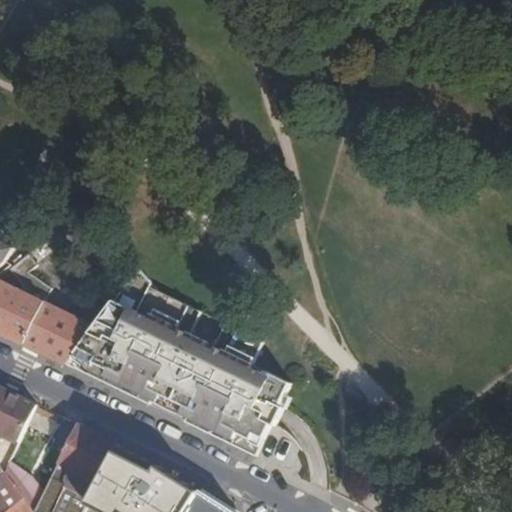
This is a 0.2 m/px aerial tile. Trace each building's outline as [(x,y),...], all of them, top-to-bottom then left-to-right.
[(0,277),(17,245),(0,234),(0,230),(2,228),(0,227),(0,277)] [(280,410),(293,378),(262,362),(265,356),(262,353),(267,341),(187,301),(161,288),(141,267),(138,270),(96,326),(72,358),(80,364),(79,369),(89,374),(117,317),(148,331),(122,384),(119,389),(151,404),(153,401),(160,401),(164,398),(181,407),(181,410),(187,417),(186,422),(233,445),(236,438),(251,445),(250,453),(259,457),(272,427),(276,428),(281,417),(284,410),(280,410)] [(0,330),(27,344),(47,301),(0,278),(0,330)] [(47,301),(27,344),(68,364),(72,358),(96,326),(47,301)] [(117,317),(89,374),(105,382),(105,376),(122,384),(148,331),(117,317)] [(38,406),(0,387),(0,435),(18,445),(38,406)] [(120,447),(78,426),(62,459),(35,511),(36,511),(84,511),(93,497),(109,466),(120,447)] [(135,511),(150,488),(109,466),(93,497),(119,511),(135,511)] [(25,497),(5,471),(0,473),(0,492),(11,508),(18,503),(25,497)] [(187,511),(150,488),(135,511),(187,511)] [(232,511),(201,492),(188,511),(232,511)] [(21,511),(18,503),(11,508),(5,511),(21,511)]
